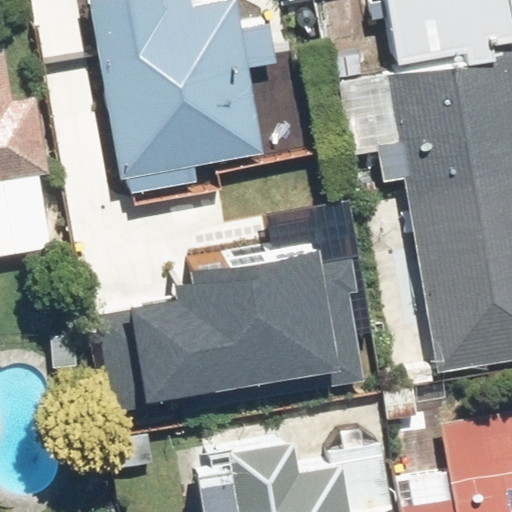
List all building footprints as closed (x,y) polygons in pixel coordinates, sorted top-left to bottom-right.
[(74,0),(103,176),(114,174),(117,189),(189,177),(186,158),(247,148),(233,64),(266,58),(260,20),(227,26),(223,0),(74,0)] [(511,0),(366,0),(377,59),(503,37),(501,26),(511,23),(511,0)] [(0,172),(50,164),(37,86),(10,91),(2,47),(0,47),(0,172)] [(371,181),(390,178),(423,370),(511,354),(511,113),(502,56),(378,78),(389,140),(365,144),(371,181)] [(120,282),(138,397),(360,363),(343,248),(312,253),(314,231),(181,251),(184,272),(120,282)] [(417,374),(367,378),(372,429),(422,424),(417,374)] [(511,511),(511,409),(429,422),(441,496),(390,504),(390,511),(511,511)] [(149,428),(103,436),(109,474),(156,467),(149,428)] [(349,511),(378,506),(367,437),(314,445),(316,458),(277,465),(273,439),(206,450),(208,463),(172,469),(178,511),(349,511)]
